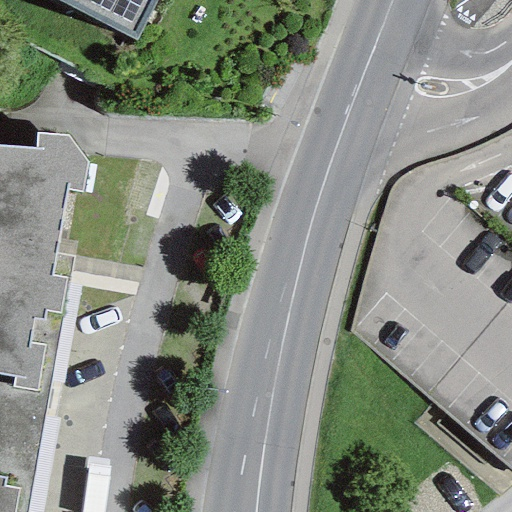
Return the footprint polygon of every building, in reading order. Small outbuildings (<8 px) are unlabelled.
[(157,0),(57,0),(136,40),(157,0)] [(0,372),(13,375),(10,387),(36,392),(46,343),(30,340),(35,317),(44,318),(45,310),(59,312),(65,279),(51,276),(54,255),(65,188),(81,191),(87,162),(67,137),(37,133),(36,148),(0,146),(0,372)] [(73,258),(54,255),(51,276),(65,279),(59,312),(45,310),(44,318),(35,317),(30,340),(46,343),(36,392),(47,394),(73,258)] [(0,372),(0,477),(6,478),(4,487),(18,490),(30,491),(47,394),(36,392),(10,387),(13,375),(0,372)] [(0,511),(14,511),(18,490),(4,487),(6,478),(0,477),(0,511)] [(26,511),(30,491),(18,490),(14,511),(26,511)]
